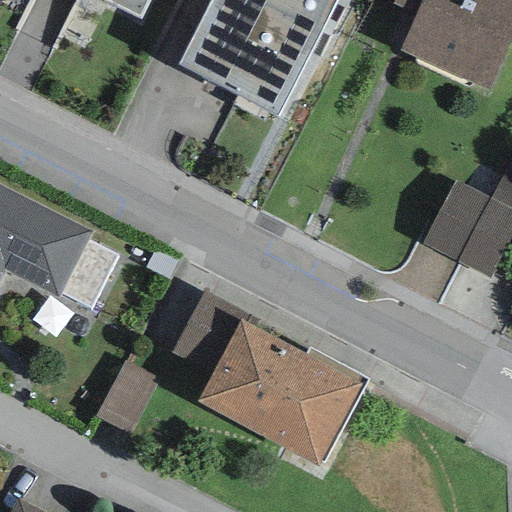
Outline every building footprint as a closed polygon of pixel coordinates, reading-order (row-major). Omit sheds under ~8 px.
[(73,0),(137,31),(153,0),(73,0)] [(343,6),(331,0),(217,0),(178,75),(280,128),(343,6)] [(511,0),(398,0),(395,9),(419,20),(399,61),(485,102),(511,46),(511,0)] [(490,204),(459,187),(427,246),(493,281),(511,245),(511,176),(507,173),(490,204)] [(90,238),(0,192),(0,283),(2,279),(55,306),(90,238)] [(361,391),(240,329),(199,410),(320,471),(361,391)] [(102,430),(135,445),(160,390),(127,375),(102,430)]
